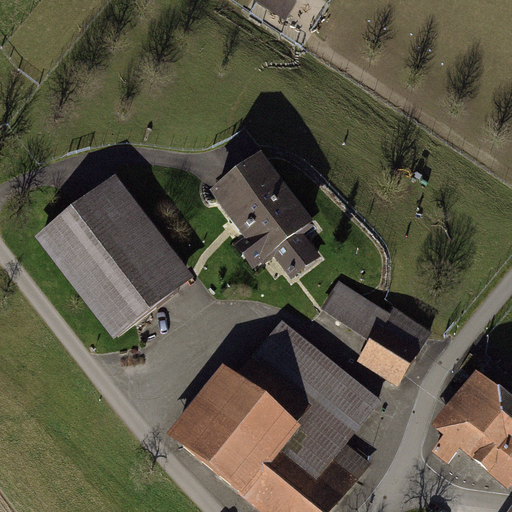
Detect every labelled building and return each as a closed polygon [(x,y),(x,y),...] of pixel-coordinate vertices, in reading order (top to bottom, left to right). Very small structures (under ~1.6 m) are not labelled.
[(292,0),(317,14),(325,0),(292,0)] [(262,161),(208,200),(259,270),(313,230),(262,161)] [(42,238),(119,337),(178,291),(101,193),(42,238)] [(338,288),(324,309),(374,342),(364,357),(400,381),(428,339),(390,314),(386,319),(338,288)] [(189,441),(184,448),(263,511),(327,511),(366,464),(343,446),(376,404),(280,327),(203,422),(192,413),(177,431),(189,441)] [(447,436),(435,452),(449,464),(461,449),(508,488),(511,483),(511,407),(506,403),(511,396),(511,394),(488,375),(441,432),(447,436)]
